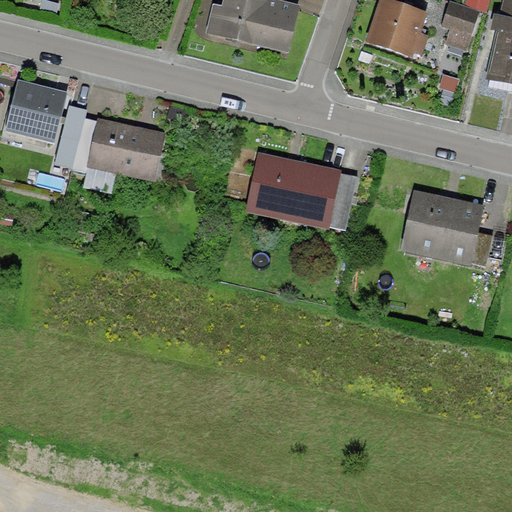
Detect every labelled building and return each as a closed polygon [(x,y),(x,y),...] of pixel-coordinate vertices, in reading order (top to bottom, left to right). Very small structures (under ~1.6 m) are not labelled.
[(260,0),(223,0),(215,31),(289,52),(300,11),(260,0)] [(438,14),(393,0),(383,0),(371,41),(424,58),(438,14)] [(497,0),(474,0),(473,4),(495,10),(497,0)] [(487,14),(454,2),(446,25),(456,28),(451,43),(474,51),(487,14)] [(511,5),(497,85),(511,88),(511,5)] [(72,91),(20,77),(6,131),(57,145),(72,91)] [(170,139),(101,126),(92,171),(161,185),(170,139)] [(343,174),(262,155),(248,214),(330,232),(343,174)] [(488,213),(419,198),(407,254),(477,268),(488,213)]
